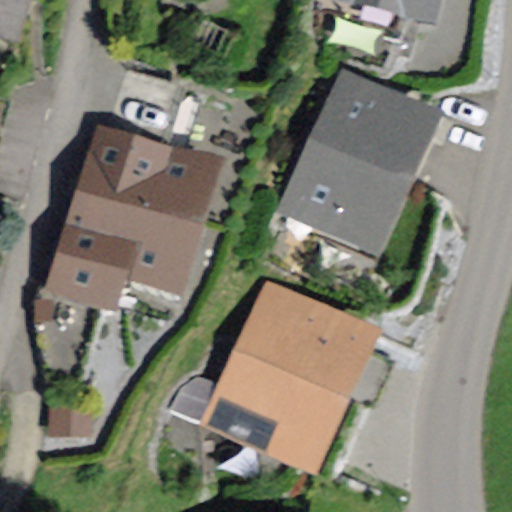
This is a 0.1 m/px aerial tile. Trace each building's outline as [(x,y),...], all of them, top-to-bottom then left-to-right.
[(0,0),(0,22),(5,24),(13,0),(0,0)] [(420,15),(424,0),(340,0),(330,39),(381,53),(393,8),(420,15)] [(172,284),(208,176),(171,163),(193,97),(126,75),(55,290),(106,306),(119,267),(172,284)] [(412,187),(434,139),(349,99),(300,202),(369,235),(395,179),(412,187)] [(306,458),(359,344),(278,307),(220,434),(288,465),(294,453),(306,458)] [(95,435),(95,400),(50,401),(51,435),(95,435)]
